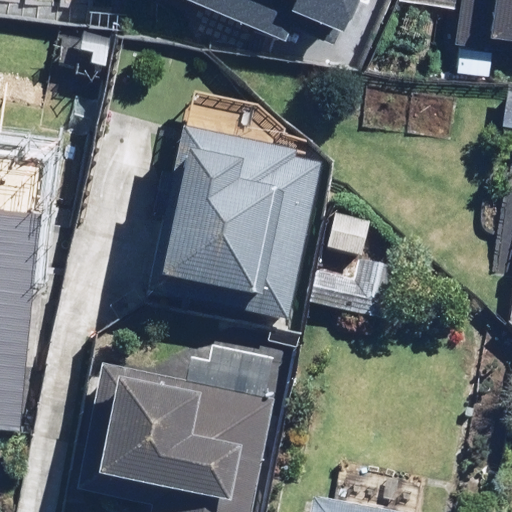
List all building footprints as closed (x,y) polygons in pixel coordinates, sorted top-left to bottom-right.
[(208,0),(277,32),(286,14),(327,33),(341,0),(208,0)] [(511,0),(454,0),(451,38),(448,68),(490,72),(493,42),(511,44),(511,0)] [(177,124),(145,292),(283,319),(314,161),(294,157),(296,147),(177,124)] [(0,434),(25,436),(39,224),(0,221),(0,434)] [(352,274),(311,266),(304,302),(404,322),(414,267),(356,256),(352,274)] [(250,511),(275,363),(206,351),(201,380),(101,363),(80,489),(152,501),(149,511),(250,511)] [(404,511),(335,502),(308,498),(306,511),(404,511)]
